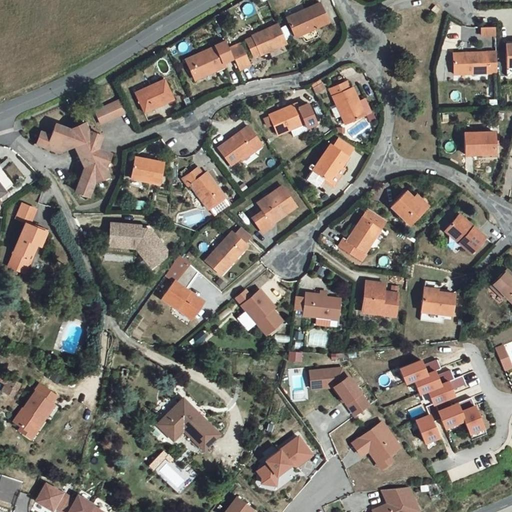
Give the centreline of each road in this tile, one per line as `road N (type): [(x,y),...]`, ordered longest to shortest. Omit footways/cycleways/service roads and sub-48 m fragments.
road 1 (residential): [(0,133),(48,176),(125,338)]
road 2 (secondary): [(210,0),(104,65),(0,115)]
road 3 (residential): [(181,132),(240,100),(305,87),(369,50)]
road 4 (residential): [(511,219),(435,175),(383,174)]
road 5 (residential): [(280,263),(383,174)]
road 6 (residential): [(383,174),(391,111),(369,50)]
